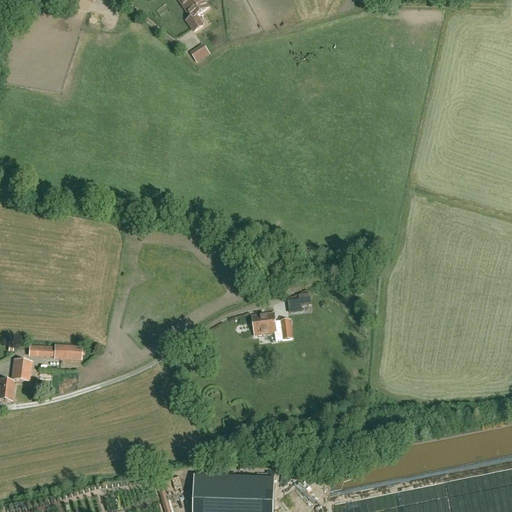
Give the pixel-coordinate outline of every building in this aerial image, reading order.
[(178,0),(192,20),(188,23),(195,33),(203,27),(197,17),(209,9),(202,0),(178,0)] [(192,57),(197,64),(211,55),(206,48),(192,57)] [(301,307),(309,306),(308,296),(299,298),(301,307)] [(255,338),(276,335),(274,315),(252,318),(255,338)] [(282,323),(284,342),(293,341),(291,322),(282,323)] [(30,356),(54,357),(54,348),(31,347),(30,356)] [(31,364),(26,363),(15,362),(13,381),(28,384),(31,364)] [(0,401),(12,403),(14,383),(0,381),(0,401)] [(195,477),(193,511),(274,511),(276,480),(195,477)]
